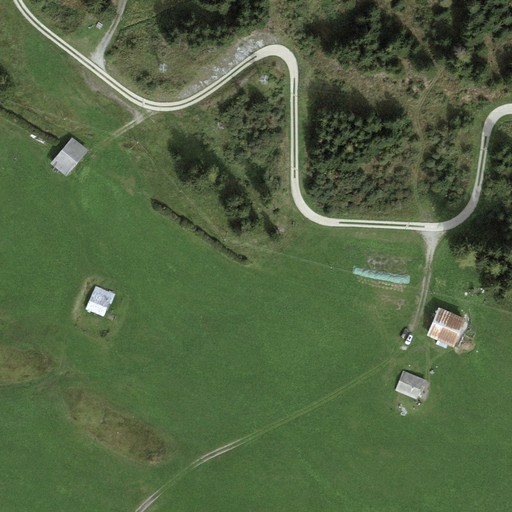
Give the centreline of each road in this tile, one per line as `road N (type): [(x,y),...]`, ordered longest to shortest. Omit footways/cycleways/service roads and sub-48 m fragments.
road 1 (track): [(511,109),(489,123),(470,210),(460,221),(324,223),(297,193),(293,65),(285,52),(271,50),(188,104),(162,108),(138,100),(36,24),(17,0)]
road 2 (track): [(143,511),(210,457),(368,375),(427,309),(441,227)]
